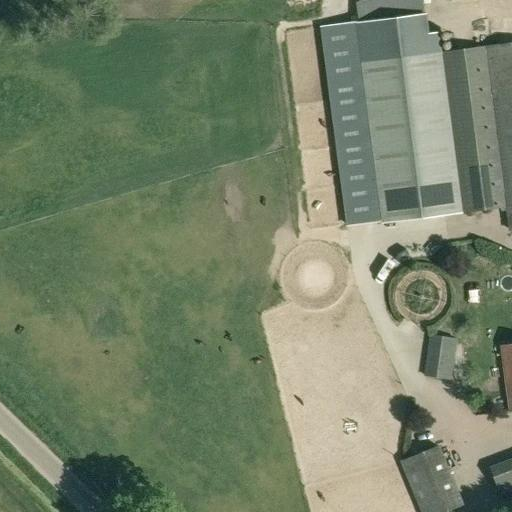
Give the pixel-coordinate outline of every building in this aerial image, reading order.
[(424,13),(422,0),(369,0),(356,2),(358,22),(363,63),(442,51),(439,31),(429,33),(426,13),(424,13)] [(351,227),(385,222),(363,63),(358,22),(324,26),(351,227)] [(511,43),(486,47),(498,140),(511,138),(511,43)] [(486,47),(444,52),(465,212),(507,206),(498,140),(486,47)] [(444,52),(444,51),(442,51),(363,63),(385,222),(465,212),(444,52)] [(511,138),(498,140),(510,230),(511,229),(511,138)] [(457,339),(432,335),(425,375),(450,379),(457,339)] [(511,344),(501,346),(510,410),(511,409),(511,344)] [(511,445),(492,454),(496,464),(511,457),(511,445)] [(402,461),(422,511),(443,511),(463,504),(439,446),(402,461)] [(511,458),(491,467),(501,493),(511,488),(511,458)]
